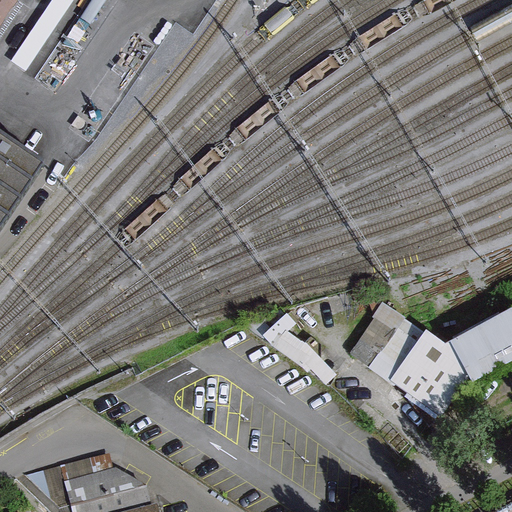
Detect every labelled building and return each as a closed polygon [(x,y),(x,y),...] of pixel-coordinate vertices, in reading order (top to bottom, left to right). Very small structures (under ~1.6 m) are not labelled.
[(0,0),(0,18),(12,0),(0,0)] [(0,146),(0,232),(17,208),(27,194),(40,175),(0,146)] [(437,416),(456,390),(511,362),(511,311),(440,347),(385,306),(351,351),(437,416)] [(241,325),(326,387),(337,377),(317,356),(322,350),(322,346),(297,325),(281,311),(241,325)] [(61,511),(119,511),(150,506),(146,487),(114,471),(109,456),(28,476),(60,510),(61,511)]
